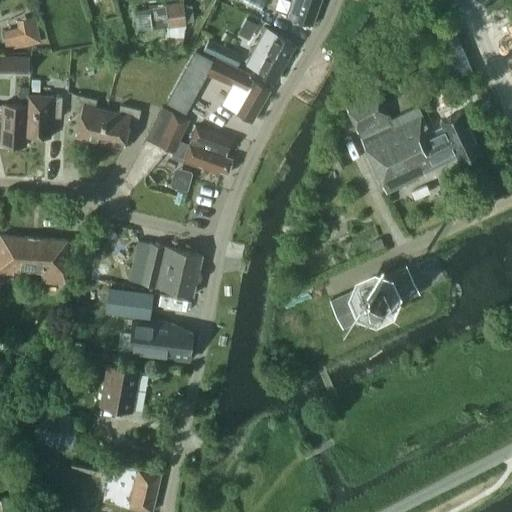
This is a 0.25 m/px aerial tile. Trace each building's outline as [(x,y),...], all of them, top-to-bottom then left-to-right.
[(312,25),(321,0),(291,0),(286,16),(312,25)] [(169,27),(188,25),(184,1),(166,3),(169,27)] [(243,30),(253,35),(260,22),(250,17),(243,30)] [(275,81),(296,44),(268,29),(248,66),(275,81)] [(425,56),(421,48),(418,50),(415,43),(418,42),(414,34),(395,44),(399,51),(402,50),(405,56),(403,58),(406,65),(425,56)] [(241,56),(208,41),(203,52),(236,67),(241,56)] [(196,50),(168,103),(186,113),(207,74),(214,59),(199,51),(196,50)] [(0,55),(0,71),(28,72),(28,56),(0,55)] [(214,59),(207,74),(231,86),(223,104),(252,121),(270,90),(248,80),(250,75),(214,59)] [(32,79),(31,91),(40,92),(41,80),(32,79)] [(26,136),(29,94),(29,86),(20,86),(20,98),(22,98),(22,104),(3,103),(1,144),(26,146),(26,136)] [(424,171),(458,156),(444,126),(431,132),(418,107),(392,119),(378,90),(345,105),(388,195),(427,176),(424,171)] [(29,94),(26,136),(50,137),(52,117),(61,117),(62,96),(29,94)] [(75,138),(99,143),(107,110),(95,107),(97,99),(76,94),(73,110),(81,112),(75,138)] [(99,143),(123,149),(129,123),(137,125),(141,109),(120,104),(119,112),(107,110),(99,143)] [(162,107),(147,138),(158,143),(162,135),(177,142),(178,142),(179,140),(189,119),(162,107)] [(444,126),(458,156),(460,160),(481,150),(462,111),(441,121),(444,126)] [(178,142),(173,155),(184,159),(183,162),(220,174),(221,171),(227,173),(233,159),(226,156),(233,139),(197,125),(190,143),(179,140),(178,142)] [(178,164),(172,184),(190,190),(196,170),(178,164)] [(0,234),(0,241),(0,280),(13,281),(14,270),(42,272),(42,281),(64,283),(65,274),(68,239),(40,237),(29,236),(28,236),(0,234)] [(192,295),(202,254),(140,240),(131,281),(192,295)] [(407,263),(341,294),(331,298),(344,328),(420,292),(407,263)] [(115,289),(111,308),(151,316),(154,296),(115,289)] [(178,322),(131,318),(128,352),(191,358),(193,331),(178,322)] [(21,338),(14,350),(27,358),(34,346),(21,338)] [(75,343),(74,351),(84,352),(85,344),(75,343)] [(100,405),(132,411),(139,369),(108,363),(100,405)] [(74,447),(80,416),(43,409),(37,441),(74,447)] [(95,474),(98,460),(74,455),(71,469),(95,474)] [(121,503),(152,511),(160,474),(129,466),(129,467),(112,463),(104,499),(121,503)] [(0,511),(19,511),(15,493),(0,496),(0,511)] [(47,504),(62,504),(62,495),(47,495),(47,504)]
